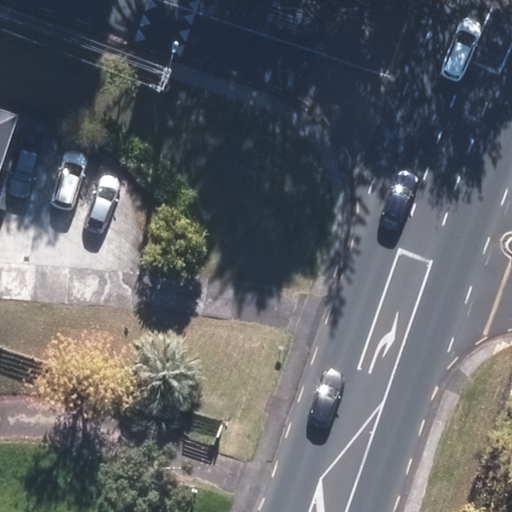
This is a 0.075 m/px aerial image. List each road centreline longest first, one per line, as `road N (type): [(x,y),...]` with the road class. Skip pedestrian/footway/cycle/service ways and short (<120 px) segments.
road 1 (residential): [(156,0),(358,67),(464,135)]
road 2 (primary): [(330,511),(417,266)]
road 3 (primary): [(417,266),(464,135)]
road 4 (primary): [(464,135),(511,18)]
